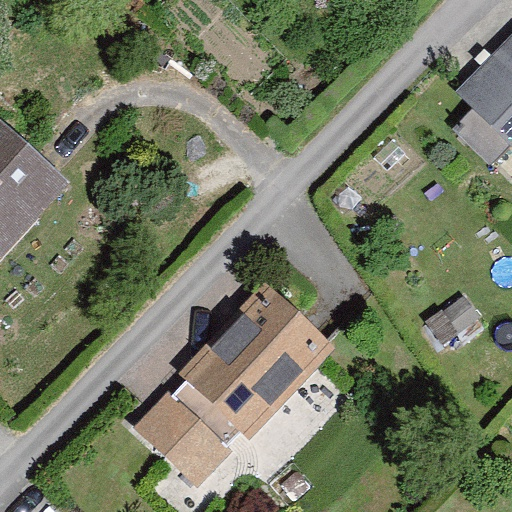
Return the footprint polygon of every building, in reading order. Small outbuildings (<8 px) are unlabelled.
[(511,33),(455,92),(472,109),(453,129),(492,166),(511,146),(511,33)] [(0,241),(85,146),(11,81),(0,93),(0,241)] [(336,348),(265,282),(180,373),(251,439),(336,348)] [(427,323),(443,345),(480,320),(464,297),(427,323)] [(134,428),(197,488),(232,452),(169,392),(134,428)]
